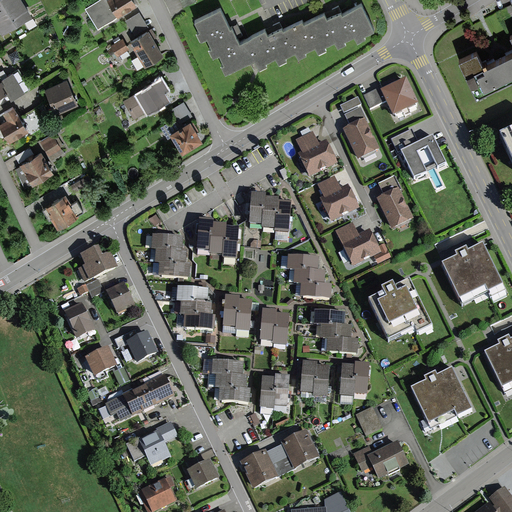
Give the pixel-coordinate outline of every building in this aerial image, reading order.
[(24,0),(0,0),(0,28),(3,33),(33,14),(24,0)] [(98,26),(117,15),(118,16),(138,4),(135,0),(95,0),(86,6),(98,26)] [(220,7),(195,20),(199,29),(197,30),(201,39),(206,37),(210,46),(208,47),(212,55),(218,52),(223,62),(221,64),(224,71),(253,57),(258,67),(266,63),(265,60),(275,55),(278,60),(286,57),(284,54),(295,49),(298,56),(305,52),(304,49),(314,44),(317,51),(326,47),(324,44),(335,39),(338,45),(345,41),(344,39),(353,34),(357,41),(366,36),(364,34),(374,29),(361,3),(341,12),(340,10),(326,17),(323,12),(304,21),(302,18),(283,28),(282,25),(268,32),(265,27),(239,39),(232,25),(230,26),(220,7)] [(499,10),(505,23),(511,19),(511,3),(511,4),(499,10)] [(139,12),(126,19),(135,35),(149,27),(139,12)] [(165,54),(149,27),(135,35),(129,39),(139,54),(132,58),(138,68),(144,65),(145,66),(165,54)] [(123,37),(111,45),(112,47),(108,49),(114,58),(130,48),(123,37)] [(479,49),(461,57),(478,95),(511,78),(511,50),(486,63),(479,49)] [(0,77),(0,93),(7,89),(12,97),(30,86),(19,69),(1,79),(0,77)] [(163,77),(123,99),(133,117),(146,110),(148,112),(174,97),(163,77)] [(68,78),(46,88),(54,105),(57,103),(60,112),(80,103),(68,78)] [(381,87),(363,96),(370,110),(385,103),(392,117),(418,104),(407,80),(396,84),(383,91),(381,87)] [(358,98),(340,106),(344,113),(361,105),(358,98)] [(185,102),(171,111),(179,125),(194,116),(185,102)] [(7,118),(0,122),(0,132),(1,134),(4,132),(9,141),(29,129),(14,104),(3,111),(7,118)] [(349,126),(343,129),(358,159),(378,149),(365,123),(368,121),(361,107),(344,115),(349,126)] [(191,120),(171,132),(183,152),(203,141),(191,120)] [(301,152),(298,154),(310,179),(339,165),(326,140),(320,144),(313,131),(295,141),(301,152)] [(398,154),(401,152),(415,179),(445,164),(432,138),(418,145),(411,131),(391,141),(398,154)] [(511,132),(500,138),(511,161),(511,132)] [(53,133),(40,141),(53,160),(65,152),(53,133)] [(21,164),(16,167),(26,187),(54,170),(42,149),(34,154),(29,146),(15,155),(21,164)] [(383,195),(377,197),(392,230),(414,220),(401,192),(402,190),(396,177),(379,185),(383,195)] [(324,197),(320,199),(331,222),(359,209),(348,187),(340,190),(335,178),(318,186),(324,197)] [(65,193),(46,205),(59,227),(78,216),(65,193)] [(250,224),(262,225),(263,211),(265,211),(266,198),(266,194),(252,193),(250,224)] [(280,199),(266,198),(265,211),(263,211),(262,225),(261,228),(275,229),(276,216),(278,216),(279,201),(280,199)] [(291,202),(279,201),(278,216),(276,216),(275,229),(274,232),(289,233),(291,202)] [(156,213),(149,217),(155,226),(162,222),(156,213)] [(197,251),(210,252),(211,237),(212,237),(213,224),(214,220),(200,219),(197,251)] [(353,223),(336,232),(353,267),(374,256),(378,264),(390,258),(384,246),(378,248),(369,230),(359,235),(353,223)] [(227,225),(213,224),(212,237),(211,237),(210,252),(209,254),(223,255),(224,241),(226,241),(227,228),(227,225)] [(239,229),(227,228),(226,241),(224,241),(223,255),(222,258),(236,259),(239,229)] [(153,250),(156,250),(169,251),(169,249),(182,250),(183,238),(154,236),(153,250)] [(261,241),(251,241),(250,248),(260,249),(261,241)] [(456,258),(443,265),(463,305),(480,296),(502,285),(482,246),(468,253),(466,248),(454,254),(456,258)] [(98,248),(80,256),(85,266),(78,269),(85,284),(118,269),(111,252),(102,256),(98,248)] [(188,250),(182,250),(169,249),(169,251),(156,250),(155,264),(160,265),(173,266),(173,263),(186,265),(188,250)] [(288,271),(294,271),(306,272),(306,270),(318,271),(319,258),(289,256),(288,271)] [(191,265),(186,265),(173,263),(173,266),(160,265),(159,276),(190,279),(191,265)] [(326,271),(318,271),(306,270),(306,272),(294,271),(293,284),(301,285),(313,286),(313,284),(325,285),(326,271)] [(99,280),(78,289),(81,296),(89,292),(92,298),(105,293),(99,280)] [(383,294),(369,300),(390,340),(415,328),(419,335),(433,328),(409,281),(396,288),(393,283),(380,289),(383,294)] [(124,282),(106,291),(117,314),(135,306),(124,282)] [(332,286),(325,285),(313,284),(313,286),(301,285),(300,297),(331,300),(332,286)] [(177,303),(181,303),(196,304),(196,301),(208,302),(209,290),(178,288),(177,303)] [(224,327),(236,328),(237,314),(239,314),(239,301),(240,297),(226,296),(224,327)] [(212,303),(208,302),(196,301),(196,304),(181,303),(180,316),(185,316),(198,317),(198,315),(211,316),(212,303)] [(252,302),(239,301),(239,314),(237,314),(236,328),(236,331),(251,332),(251,328),(253,329),(254,322),(251,321),(252,311),(258,312),(259,304),(252,304),(252,302)] [(82,304),(64,313),(76,339),(95,330),(82,304)] [(260,340),(273,342),(274,327),(276,327),(277,314),(277,311),(263,310),(260,340)] [(314,326),(321,326),(333,327),(333,325),(344,326),(345,314),(315,312),(314,326)] [(290,315),(277,314),(276,327),(274,327),(273,342),(273,345),(287,346),(290,315)] [(216,317),(211,316),(198,315),(198,317),(185,316),(184,329),(215,331),(216,317)] [(353,327),(344,326),(333,325),(333,327),(321,326),(320,339),(327,340),(339,341),(340,339),(352,340),(353,327)] [(113,342),(117,349),(128,344),(138,364),(159,353),(149,331),(138,336),(135,331),(113,342)] [(216,337),(207,336),(206,343),(216,344),(216,337)] [(498,346),(486,352),(505,392),(511,388),(511,339),(511,340),(509,336),(496,342),(498,346)] [(360,340),(352,340),(340,339),(339,341),(327,340),(326,352),(358,355),(360,340)] [(109,347),(86,358),(95,377),(118,367),(109,347)] [(212,375),(216,376),(229,377),(230,374),(243,375),(244,364),(213,361),(212,375)] [(301,393),(314,394),(315,380),(317,380),(318,366),(318,363),(304,362),(301,393)] [(355,363),(355,366),(353,380),(356,381),(354,395),(367,396),(370,364),(355,363)] [(354,397),(354,395),(356,381),(353,380),(355,366),(343,365),(340,396),(354,397)] [(330,367),(318,366),(317,380),(315,380),(314,394),(314,397),(328,398),(330,367)] [(113,373),(120,386),(131,381),(124,367),(113,373)] [(426,381),(411,389),(431,429),(471,409),(451,370),(438,376),(436,371),(424,377),(426,381)] [(142,379),(131,384),(144,412),(155,406),(176,396),(166,374),(163,375),(162,372),(143,381),(142,379)] [(247,376),(243,375),(230,374),(229,377),(216,376),(215,388),(219,389),(233,390),(233,388),(246,389),(247,376)] [(275,376),(275,379),(274,392),(276,393),(275,406),(288,407),(290,377),(275,376)] [(274,410),(275,406),(276,393),(274,392),(275,379),(263,378),(260,409),(274,410)] [(133,417),(144,412),(131,384),(110,394),(106,401),(108,404),(105,405),(106,407),(98,411),(108,430),(133,417)] [(252,390),(246,389),(233,388),(233,390),(219,389),(218,402),(250,404),(252,390)] [(373,409),(356,416),(366,437),(383,430),(373,409)] [(159,430),(127,446),(135,463),(145,458),(150,468),(172,457),(165,443),(177,437),(170,423),(159,429),(159,430)] [(307,432),(283,443),(295,470),(320,459),(307,432)] [(397,443),(375,454),(371,446),(354,454),(363,471),(372,466),(379,481),(409,466),(397,443)] [(267,451),(242,463),(254,489),(280,477),(267,451)] [(212,459),(188,470),(197,491),(221,480),(212,459)] [(169,478),(140,492),(149,511),(152,511),(174,502),(169,490),(174,488),(169,478)] [(511,511),(511,496),(506,487),(490,498),(498,511),(511,511)] [(348,511),(340,493),(324,501),(324,508),(290,511),(348,511)] [(495,511),(489,503),(475,511),(495,511)]
